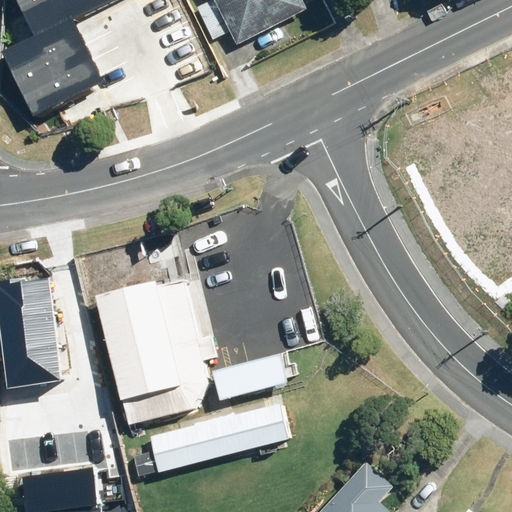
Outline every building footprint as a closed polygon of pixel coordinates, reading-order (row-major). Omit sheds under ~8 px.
[(124,0),(21,0),(41,39),(10,55),(42,119),(102,89),(111,85),(106,75),(98,59),(90,44),(85,34),(79,22),(124,0)] [(315,7),(310,0),(212,0),(200,7),(217,39),(235,30),(243,45),(315,7)] [(511,130),(505,127),(462,199),(511,228),(511,130)] [(213,339),(192,254),(185,256),(192,279),(169,285),(167,278),(102,294),(133,426),(201,410),(215,383),(211,361),(221,358),(215,338),(213,339)] [(0,287),(6,324),(61,317),(57,281),(27,284),(27,282),(4,284),(4,287),(0,287)] [(6,324),(10,356),(66,349),(61,317),(6,324)] [(10,356),(14,391),(70,383),(66,349),(10,356)] [(289,352),(224,369),(220,371),(227,400),(295,382),(293,377),(301,375),(298,363),(293,364),(289,352)] [(144,433),(156,481),(298,445),(286,398),(144,433)] [(75,400),(36,414),(17,419),(21,433),(40,427),(47,452),(86,441),(75,400)] [(32,465),(28,443),(7,447),(11,469),(32,465)] [(393,511),(385,504),(400,488),(372,463),(328,511),(393,511)] [(33,511),(63,511),(106,507),(101,470),(101,467),(96,468),(29,476),(33,511)]
